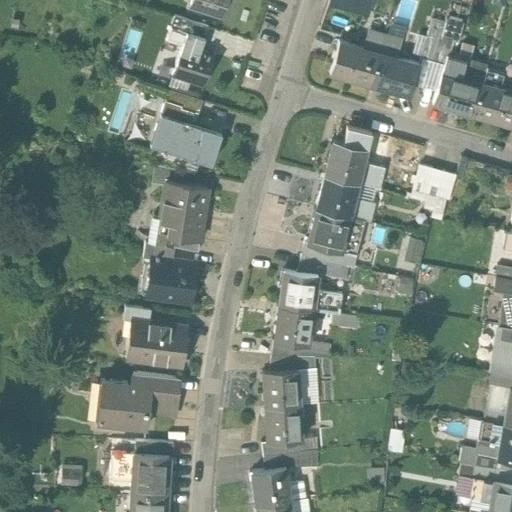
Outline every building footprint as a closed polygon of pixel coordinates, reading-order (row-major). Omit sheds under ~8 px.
[(225,0),(190,0),(190,1),(204,6),(203,9),(220,15),(225,0)] [(354,0),(329,0),(328,5),(331,6),(366,16),(369,4),(354,0)] [(463,21),(445,16),(438,38),(451,41),(456,43),(463,21)] [(383,36),(365,31),(360,48),(378,53),(383,36)] [(438,38),(426,34),(419,59),(431,63),(438,38)] [(400,41),(383,36),(378,53),(395,58),(400,41)] [(438,38),(431,63),(443,66),(444,67),(447,55),(451,41),(438,38)] [(360,48),(340,42),(331,72),(369,83),(378,53),(360,48)] [(213,54),(182,44),(174,70),(187,75),(186,78),(204,83),(213,54)] [(395,58),(378,53),(369,83),(410,95),(419,65),(395,58)] [(486,66),(447,55),(444,67),(443,66),(432,102),(472,113),(481,83),(486,66)] [(504,72),(487,66),(487,67),(486,66),(481,82),(499,88),(504,72)] [(511,124),(511,91),(481,83),(472,113),(511,125),(511,124)] [(201,126),(170,116),(162,142),(176,147),(175,150),(191,156),(201,126)] [(365,150),(334,142),(325,176),(357,184),(365,151),(365,150)] [(421,158),(385,148),(383,158),(418,168),(419,164),(421,158)] [(380,154),(365,151),(357,184),(372,188),(380,154)] [(418,168),(413,188),(425,192),(431,167),(419,164),(418,168)] [(431,167),(425,192),(436,195),(443,170),(431,167)] [(443,170),(436,195),(449,198),(456,174),(443,170)] [(357,184),(325,176),(317,209),(348,217),(368,222),(373,203),(353,198),(357,184)] [(208,187),(166,180),(156,243),(172,246),(174,234),(199,239),(208,187)] [(348,217),(317,209),(308,244),(329,250),(339,252),(348,217)] [(199,239),(174,234),(172,246),(173,246),(197,251),(199,239)] [(156,243),(144,241),(142,256),(150,257),(150,256),(172,259),(173,246),(156,243)] [(308,244),(304,243),(300,257),(326,262),(329,250),(308,244)] [(339,252),(329,250),(326,262),(347,266),(353,267),(355,256),(339,252)] [(172,259),(150,256),(150,257),(144,295),(190,302),(196,262),(172,259)] [(326,262),(300,257),(296,271),(317,274),(322,275),(326,262)] [(347,266),(326,262),(322,275),(323,275),(344,278),(347,266)] [(296,271),(283,270),(279,305),(313,310),(317,274),(296,271)] [(151,309),(125,305),(123,319),(131,321),(131,319),(150,321),(151,309)] [(313,310),(279,305),(275,341),(298,344),(308,345),(309,337),(313,310)] [(150,321),(131,319),(131,321),(126,359),(182,367),(188,327),(150,321)] [(511,327),(497,325),(492,360),(508,363),(509,362),(511,362),(511,327)] [(329,340),(309,337),(308,345),(298,344),(296,356),(327,357),(329,340)] [(275,341),(272,341),(270,355),(296,356),(298,344),(275,341)] [(296,356),(270,355),(268,372),(294,370),(296,356)] [(416,360),(401,358),(399,375),(414,376),(416,360)] [(511,362),(509,362),(508,363),(492,360),(491,363),(487,362),(485,370),(494,372),(511,375),(511,362)] [(268,372),(263,373),(265,406),(298,404),(296,370),(294,370),(268,372)] [(511,375),(494,372),(491,384),(508,387),(511,387),(511,375)] [(179,378),(135,373),(132,384),(101,382),(99,394),(108,395),(105,423),(145,427),(148,399),(176,403),(179,378)] [(508,387),(491,384),(485,418),(502,421),(508,387)] [(511,387),(508,387),(502,421),(511,422),(511,387)] [(298,404),(265,406),(267,442),(299,440),(301,440),(298,404)] [(502,421),(485,418),(480,445),(476,465),(490,467),(492,456),(496,456),(502,421)] [(511,422),(502,421),(496,456),(511,458),(511,422)] [(404,426),(389,424),(387,443),(401,445),(404,426)] [(173,441),(136,439),(135,452),(166,454),(172,454),(173,441)] [(267,442),(261,443),(262,456),(300,452),(299,440),(267,442)] [(480,445),(462,443),(459,462),(473,465),(476,465),(480,445)] [(300,452),(262,456),(263,470),(278,468),(284,467),(315,465),(315,450),(300,452)] [(135,452),(111,452),(109,479),(133,480),(132,491),(165,493),(167,467),(166,467),(166,454),(135,452)] [(511,458),(496,456),(492,456),(490,467),(511,471),(511,458)] [(85,481),(86,462),(67,461),(66,480),(85,481)] [(384,477),(383,462),(364,462),(365,477),(384,477)] [(476,465),(473,465),(471,476),(472,476),(511,482),(511,471),(490,467),(476,465)] [(263,470),(251,472),(256,505),(304,498),(301,482),(287,484),(284,467),(278,468),(263,470)] [(511,511),(511,482),(472,476),(469,497),(489,500),(487,511),(511,511)] [(164,511),(165,493),(132,491),(132,505),(130,505),(129,511),(164,511)] [(304,498),(256,505),(257,511),(308,511),(307,498),(304,498)]
